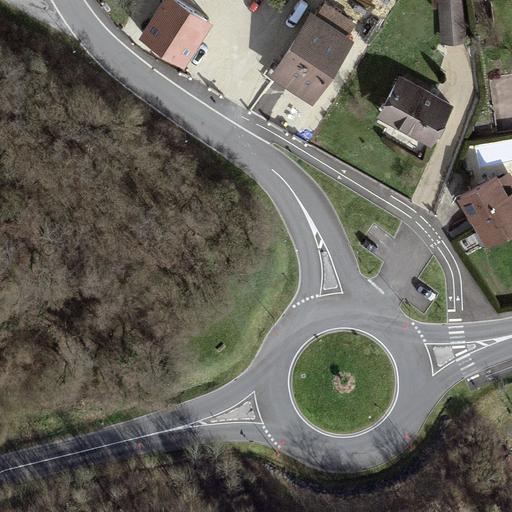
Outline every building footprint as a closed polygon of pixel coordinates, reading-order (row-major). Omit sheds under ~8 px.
[(204,24),(189,15),(194,7),(182,0),(162,0),(142,32),(182,58),(204,24)] [(460,4),(441,6),(444,38),(462,36),(460,4)] [(194,7),(189,15),(204,24),(208,17),(194,7)] [(310,13),(274,69),(311,93),(348,37),(310,13)] [(384,103),(388,117),(430,139),(449,102),(398,75),(384,103)] [(388,117),(384,103),(379,112),(388,117)] [(496,174),(460,193),(471,215),(477,212),(491,239),(511,227),(511,190),(506,193),(496,174)] [(477,212),(471,215),(486,242),(491,239),(477,212)]
